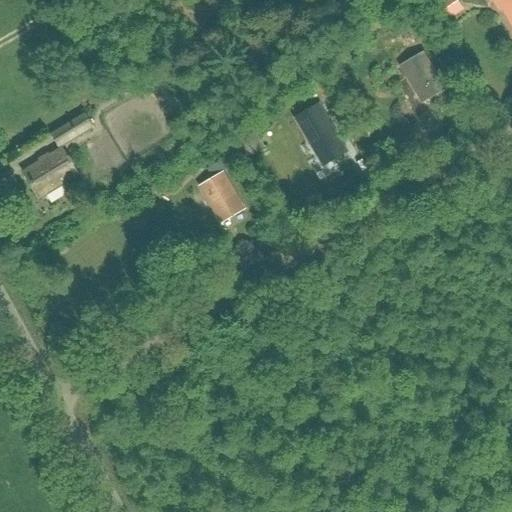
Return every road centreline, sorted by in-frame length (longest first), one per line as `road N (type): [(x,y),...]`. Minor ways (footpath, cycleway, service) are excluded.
road 1 (unclassified): [(53,403),(511,132)]
road 2 (tertiary): [(114,511),(53,403)]
